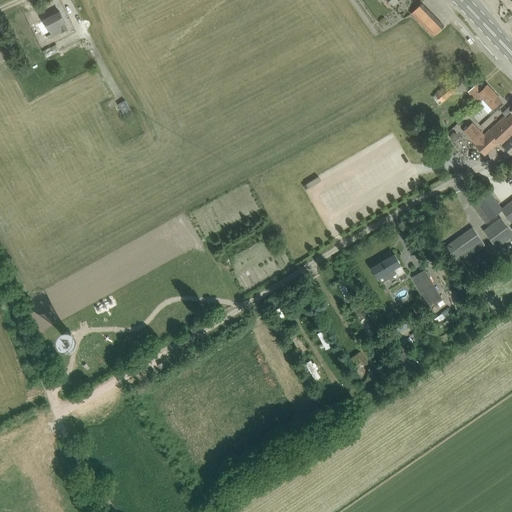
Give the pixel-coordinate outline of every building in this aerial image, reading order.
[(435,35),(444,26),(422,3),(413,13),(435,35)] [(53,36),(60,33),(60,34),(68,29),(65,22),(60,12),(44,20),(49,30),(53,36)] [(56,44),(51,47),(49,43),(41,47),(46,58),(60,51),(56,44)] [(435,94),(442,102),(456,91),(449,83),(435,94)] [(468,92),(488,113),(502,100),(501,100),(488,85),(487,84),(483,89),(478,83),(468,92)] [(118,103),(126,118),(133,115),(125,100),(118,103)] [(511,107),(510,106),(503,113),(505,115),(479,140),(467,128),(459,136),(471,149),(471,150),(475,146),(484,156),(494,146),(497,149),(511,134),(511,107)] [(486,223),(502,210),(503,210),(502,208),(489,190),(472,204),(486,223)] [(511,200),(502,208),(503,210),(502,210),(511,222),(511,220),(511,200)] [(511,232),(501,218),(492,224),(484,230),(497,247),(511,236),(511,232)] [(457,264),(463,260),(485,244),(473,227),(445,247),(457,264)] [(373,268),(381,283),(397,274),(398,276),(400,280),(407,276),(405,272),(401,265),(395,254),(382,261),(383,263),(373,268)] [(425,270),(418,274),(413,277),(430,307),(436,304),(443,300),(425,270)] [(450,298),(459,294),(457,289),(448,293),(450,298)] [(63,343),(65,344),(67,344),(69,344),(71,344),(73,343),(75,342),(76,340),(77,339),(78,337),(78,335),(77,332),(77,330),(75,329),(74,328),(73,327),(71,326),(70,326),(68,326),(67,326),(65,326),(64,327),(62,328),(61,329),(60,330),(59,332),(59,334),(59,335),(59,337),(60,339),(61,340),(62,342),(63,343)] [(326,349),(331,346),(323,330),(318,333),(326,349)] [(414,367),(403,351),(395,356),(406,372),(414,367)] [(312,360),(306,363),(315,379),(321,376),(312,360)]
